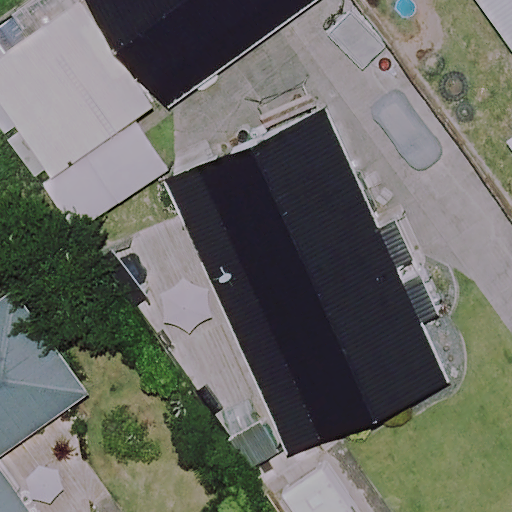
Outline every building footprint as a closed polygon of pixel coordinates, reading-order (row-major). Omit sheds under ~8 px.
[(73,0),(0,49),(0,105),(48,177),(311,0),(73,0)] [(511,0),(485,0),(511,36),(511,139),(511,140),(511,141),(511,0)] [(162,186),(182,224),(210,279),(296,448),(450,370),(427,325),(438,319),(327,102),(162,186)] [(0,449),(89,388),(19,288),(0,300),(0,511),(37,511),(0,458),(0,449)] [(367,511),(334,449),(283,477),(302,511),(367,511)]
